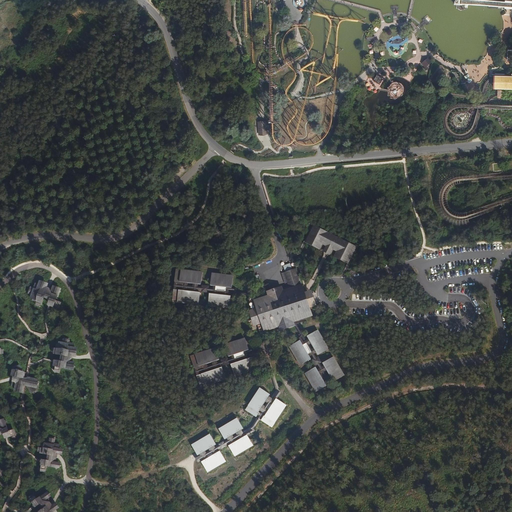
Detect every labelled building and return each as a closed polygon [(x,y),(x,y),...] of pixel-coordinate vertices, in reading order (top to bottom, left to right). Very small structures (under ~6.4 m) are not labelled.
[(454,0),(454,5),(460,5),(460,4),(467,5),(474,5),(480,6),(493,7),(499,7),(504,7),(504,8),(504,9),(511,9),(511,1),(505,0),(505,1),(505,2),(499,1),(494,1),(481,0),(454,0)] [(421,63),(425,68),(426,67),(422,63),(425,61),(429,58),(432,62),(433,61),(429,57),(421,63)] [(427,66),(432,62),(429,58),(425,61),(422,63),(426,67),(425,68),(424,68),(426,70),(429,68),(427,66)] [(374,81),(380,84),(383,79),(377,75),(374,81)] [(511,76),(504,76),(494,76),(493,80),(493,89),(497,90),(500,90),(502,90),(511,90),(511,76)] [(390,90),(391,92),(392,94),(393,95),(395,96),(397,96),(399,96),(401,95),(402,93),(403,91),(403,89),(402,87),(401,85),(399,84),(397,84),(395,84),(393,85),(391,86),(391,88),(390,90)] [(259,123),(260,135),(261,134),(265,134),(267,134),(266,131),(269,130),(268,125),(266,125),(266,122),(259,123)] [(305,243),(314,225),(312,225),(299,252),(292,254),(293,257),(300,254),(305,243)] [(319,250),(322,244),(326,246),(333,249),(337,251),(334,257),(348,264),(356,247),(314,225),(305,243),(319,250)] [(357,245),(356,247),(348,264),(341,276),(343,277),(359,246),(357,245)] [(333,249),(326,246),(323,251),(325,253),(312,280),(314,281),(328,254),(330,255),(333,249)] [(306,298),(305,293),(302,285),(302,286),(296,269),(284,273),(289,286),(287,287),(288,290),(284,292),(282,288),(272,292),(269,284),(265,285),(268,293),(269,296),(262,299),(255,301),(257,308),(262,324),(263,327),(265,331),(272,328),(279,326),(280,329),(294,325),(293,321),(294,321),(298,320),(312,315),(310,308),(308,303),(309,302),(308,298),(306,298)] [(193,284),(198,284),(201,285),(202,274),(181,272),(176,271),(175,282),(180,282),(183,283),(188,283),(193,284)] [(232,288),(233,278),(212,275),(211,286),(214,286),(218,287),(218,290),(224,291),(224,287),(232,288)] [(228,292),(229,291),(229,290),(234,291),(235,289),(232,288),(224,287),(224,291),(218,290),(218,287),(214,286),(213,289),(208,288),(208,287),(203,287),(203,288),(198,287),(198,284),(193,284),(193,287),(187,286),(188,283),(183,283),(180,282),(175,282),(174,285),(174,290),(176,290),(177,287),(182,288),(182,290),(187,291),(187,288),(193,289),(192,292),(197,292),(198,289),(203,290),(203,291),(208,292),(208,291),(213,291),(213,294),(218,295),(218,292),(223,292),(223,295),(228,296),(228,293),(228,292)] [(40,305),(42,305),(45,297),(45,296),(40,294),(41,291),(44,292),(45,288),(46,287),(40,285),(38,291),(35,289),(31,288),(29,293),(34,295),(39,297),(37,302),(36,303),(40,305)] [(50,291),(49,291),(52,296),(59,293),(60,292),(60,290),(59,288),(58,287),(57,287),(54,288),(50,291)] [(57,298),(59,293),(52,296),(49,291),(50,291),(49,289),(45,288),(44,292),(41,291),(40,294),(45,296),(45,297),(47,298),(49,302),(48,304),(50,304),(53,306),(50,299),(55,296),(56,297),(57,298)] [(176,290),(174,290),(173,300),(178,301),(199,303),(200,293),(197,292),(192,292),(187,291),(182,290),(179,290),(176,290)] [(248,295),(250,299),(251,299),(252,299),(250,293),(229,291),(228,292),(228,293),(248,295)] [(310,291),(305,293),(306,298),(308,298),(309,302),(308,303),(310,308),(315,306),(313,300),(310,291)] [(218,295),(213,294),(210,294),(209,304),(230,307),(231,296),(228,296),(223,295),(218,295)] [(55,296),(50,299),(53,306),(55,308),(60,306),(58,301),(56,297),(55,296)] [(258,325),(262,324),(257,308),(253,310),(251,310),(256,326),(258,325)] [(299,323),(298,320),(294,321),(293,321),(294,325),(295,325),(304,342),(305,341),(306,341),(296,324),(299,323)] [(266,334),(265,331),(263,327),(262,324),(258,325),(261,335),(263,335),(264,335),(266,334)] [(307,337),(309,339),(311,343),(314,348),(316,352),(318,355),(327,350),(316,331),(307,337)] [(318,331),(316,331),(327,350),(328,349),(318,331)] [(265,340),(264,335),(263,335),(261,335),(263,340),(257,350),(247,354),(247,355),(248,356),(258,352),(262,347),(263,345),(265,340)] [(309,339),(306,341),(305,341),(304,342),(301,337),(299,338),(300,341),(304,347),(307,346),(310,351),(307,352),(310,356),(312,355),(315,360),(314,360),(316,365),(317,364),(320,368),(317,370),(325,383),(329,381),(332,379),(330,375),(327,376),(324,372),(327,370),(324,366),(322,367),(319,363),(320,362),(318,358),(317,358),(314,354),(316,352),(314,348),(312,350),(309,345),(311,343),(309,339)] [(225,345),(225,347),(246,340),(245,338),(225,345)] [(64,339),(63,344),(62,350),(56,349),(55,348),(55,349),(54,353),(54,354),(63,355),(64,356),(65,350),(67,351),(67,354),(72,355),(73,349),(68,348),(69,344),(69,340),(64,339)] [(229,357),(231,356),(236,354),(237,357),(243,356),(242,352),(249,350),(246,340),(225,347),(229,357)] [(304,347),(300,341),(291,346),(302,364),(311,359),(310,356),(307,352),(310,351),(307,346),(304,347)] [(263,345),(262,347),(276,390),(277,390),(279,390),(264,345),(263,345)] [(302,364),(291,346),(290,347),(300,365),(302,364)] [(191,356),(191,358),(196,356),(216,350),(216,348),(196,355),(191,356)] [(249,359),(248,356),(247,355),(247,354),(247,353),(252,351),(251,349),(249,350),(242,352),(243,356),(237,357),(236,354),(231,356),(232,359),(227,360),(227,359),(222,360),(223,362),(218,363),(217,361),(212,362),(213,365),(208,367),(207,364),(202,365),(199,366),(194,368),(196,372),(197,376),(199,375),(198,372),(204,370),(205,373),(209,372),(208,369),(214,367),(214,370),(219,368),(218,366),(223,364),(224,365),(228,364),(228,362),(233,361),(234,363),(239,362),(238,359),(243,357),(244,360),(249,359)] [(56,362),(56,366),(62,361),(65,366),(64,367),(64,368),(69,369),(65,362),(70,359),(71,359),(72,355),(67,354),(67,351),(65,350),(64,356),(63,355),(62,358),(58,361),(56,361),(56,362)] [(191,358),(194,368),(199,366),(202,365),(207,364),(212,362),(217,361),(219,360),(216,350),(196,356),(191,358)] [(333,357),(332,358),(343,376),(344,375),(333,357)] [(235,374),(255,368),(251,358),(249,359),(244,360),(239,362),(234,363),(231,364),(235,374)] [(323,363),(324,366),(327,370),(330,375),(332,379),(334,382),(343,376),(332,358),(323,363)] [(70,359),(65,362),(69,369),(71,370),(75,367),(70,359)] [(56,366),(53,368),(56,372),(61,369),(64,367),(65,366),(62,361),(56,366)] [(20,370),(18,366),(17,365),(13,368),(14,369),(15,371),(12,373),(14,376),(13,381),(14,381),(24,383),(24,384),(25,384),(27,384),(32,381),(35,386),(37,387),(39,387),(40,382),(38,381),(29,379),(26,379),(24,379),(25,373),(24,373),(22,372),(23,375),(19,377),(16,372),(20,370)] [(222,367),(219,368),(214,370),(209,372),(205,373),(202,374),(199,375),(197,376),(200,386),(205,384),(225,377),(222,367)] [(325,383),(317,370),(316,367),(307,373),(317,391),(327,386),(325,383)] [(255,369),(255,368),(235,374),(235,376),(255,369)] [(317,391),(307,373),(305,374),(316,392),(317,391)] [(226,379),(225,377),(205,384),(200,386),(201,387),(206,386),(226,379)] [(27,384),(32,393),(32,392),(37,390),(35,386),(32,381),(27,384)] [(246,410),(247,411),(262,389),(260,388),(246,410)] [(266,402),(269,397),(270,395),(262,389),(247,411),(256,417),(258,415),(260,413),(259,412),(260,410),(263,406),(266,402)] [(277,390),(276,390),(271,398),(269,397),(266,402),(268,403),(265,407),(263,406),(260,410),(262,412),(261,414),(260,413),(258,415),(259,416),(260,416),(261,417),(263,418),(264,416),(263,415),(264,413),(266,414),(269,410),(267,408),(270,404),(272,406),(275,401),(273,400),(273,399),(278,392),(279,390),(277,390)] [(273,400),(275,401),(277,399),(282,392),(279,390),(278,392),(273,400)] [(277,399),(275,401),(272,406),(270,404),(267,408),(269,410),(266,414),(265,416),(264,416),(263,418),(261,421),(270,427),(285,404),(277,399)] [(286,405),(285,404),(270,427),(272,428),(286,405)] [(260,416),(259,416),(252,427),(242,432),(241,430),(236,433),(238,435),(234,438),(232,435),(227,438),(229,440),(224,443),(224,442),(219,445),(220,446),(215,448),(214,446),(209,449),(210,451),(206,454),(205,451),(200,454),(201,456),(196,458),(197,460),(198,462),(203,459),(204,461),(209,458),(207,455),(211,452),(213,455),(218,453),(216,450),(221,448),(222,449),(226,446),(225,445),(230,443),(231,445),(236,442),(235,440),(239,437),(240,439),(245,437),(244,435),(252,430),(254,429),(261,417),(260,416)] [(220,431),(238,420),(238,419),(219,429),(220,431)] [(236,433),(241,430),(244,429),(238,420),(220,431),(225,440),(227,438),(232,435),(236,433)] [(0,435),(5,437),(5,439),(6,438),(10,437),(3,433),(6,428),(7,429),(8,428),(6,423),(3,430),(0,429),(0,435)] [(7,429),(6,428),(3,433),(10,437),(13,438),(15,433),(11,431),(7,429)] [(254,429),(252,430),(244,435),(245,437),(247,435),(248,436),(255,431),(254,429)] [(192,446),(193,447),(211,436),(210,435),(192,446)] [(253,444),(248,436),(247,435),(245,437),(240,439),(236,442),(231,445),(229,446),(229,447),(228,447),(230,450),(231,449),(234,455),(253,444)] [(209,449),(214,446),(216,445),(211,436),(193,447),(198,456),(200,454),(205,451),(209,449)] [(49,455),(50,455),(50,450),(53,450),(53,453),(58,454),(59,449),(54,448),(55,444),(55,440),(50,439),(49,444),(48,449),(42,448),(41,448),(40,452),(40,453),(49,455)] [(253,445),(253,444),(234,455),(235,456),(253,445)] [(42,461),(42,465),(48,461),(51,465),(50,466),(50,467),(55,468),(51,462),(56,458),(56,459),(57,458),(58,454),(53,453),(53,450),(50,450),(50,455),(49,455),(48,457),(44,460),(42,460),(42,461)] [(220,451),(218,453),(213,455),(211,452),(207,455),(209,458),(204,461),(202,462),(207,471),(225,460),(220,451)] [(56,458),(51,462),(55,468),(57,470),(58,468),(60,467),(61,466),(60,465),(59,463),(56,459),(56,458)] [(226,461),(225,460),(207,471),(208,472),(226,461)] [(42,465),(39,467),(41,470),(42,471),(47,468),(50,466),(51,465),(48,461),(42,465)] [(42,507),(44,509),(45,509),(46,511),(49,511),(50,511),(48,509),(52,506),(50,503),(49,503),(43,502),(44,494),(40,497),(41,498),(42,499),(40,504),(33,503),(35,506),(36,507),(38,506),(42,507)]
